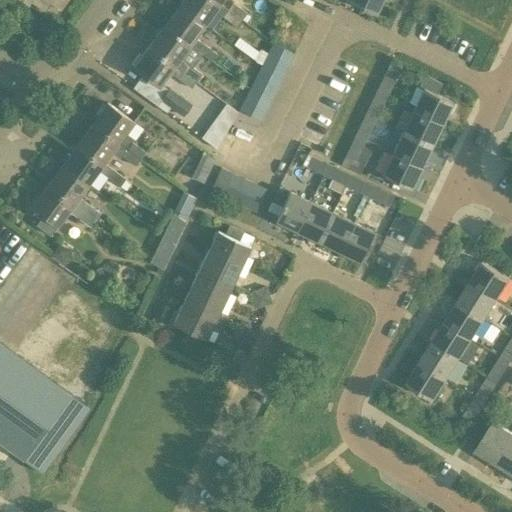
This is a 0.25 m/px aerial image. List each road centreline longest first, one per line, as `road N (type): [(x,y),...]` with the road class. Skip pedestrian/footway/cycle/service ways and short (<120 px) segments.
road 1 (residential): [(180,511),(306,260),(403,303)]
road 2 (residential): [(466,511),(366,450),(350,426),(350,404),(403,303)]
road 3 (residential): [(0,55),(45,76),(67,67),(115,0)]
road 4 (residential): [(403,303),(462,177)]
